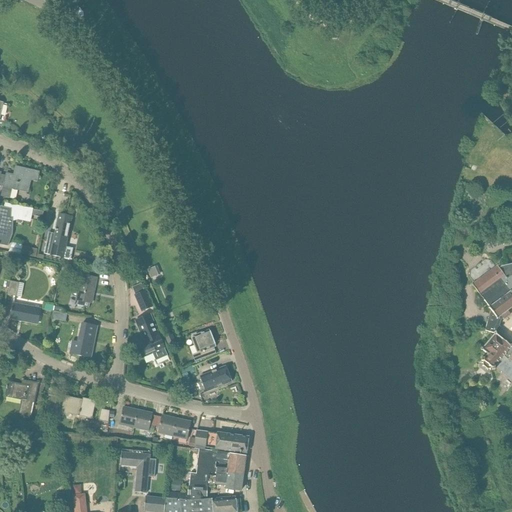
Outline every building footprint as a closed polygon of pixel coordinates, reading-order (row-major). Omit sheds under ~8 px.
[(28,192),(30,180),(37,181),(39,172),(15,166),(13,175),(6,173),(6,176),(0,174),(1,172),(0,172),(0,185),(3,186),(1,196),(8,198),(10,188),(28,192)] [(0,244),(8,246),(9,238),(10,238),(12,230),(10,229),(12,218),(18,217),(31,220),(33,209),(6,204),(5,208),(1,208),(0,212),(0,244)] [(46,213),(44,226),(49,227),(52,214),(46,213)] [(70,260),(73,249),(66,247),(72,217),(59,215),(53,242),(47,241),(44,254),(70,260)] [(36,250),(23,247),(22,254),(35,256),(36,250)] [(62,264),(61,271),(73,274),(75,266),(62,264)] [(495,268),(472,285),(481,297),(482,297),(489,307),(488,308),(488,309),(489,309),(491,311),(490,312),(485,331),(493,333),(494,334),(482,348),(481,348),(480,349),(480,350),(481,350),(482,350),(487,354),(484,358),(481,358),(481,361),(483,361),(483,362),(482,363),(483,366),(487,369),(490,369),(491,368),(492,370),(494,370),(494,367),(495,366),(511,380),(511,362),(503,356),(510,348),(511,348),(511,347),(511,346),(511,345),(510,345),(510,346),(509,345),(509,343),(505,340),(503,340),(497,335),(501,320),(503,319),(507,316),(505,313),(509,310),(511,307),(511,264),(501,266),(499,268),(497,266),(494,268),(495,268)] [(155,267),(149,270),(152,278),(158,275),(155,267)] [(137,270),(134,271),(139,285),(142,283),(137,270)] [(81,275),(76,300),(77,301),(77,305),(89,308),(90,303),(91,304),(96,278),(81,275)] [(10,281),(7,295),(15,296),(18,283),(10,281)] [(145,291),(143,291),(134,295),(141,312),(152,307),(145,291)] [(40,309),(13,304),(10,319),(37,324),(40,309)] [(67,314),(54,312),(53,318),(66,321),(67,314)] [(142,357),(152,353),(155,360),(167,356),(163,348),(164,348),(158,333),(157,333),(149,315),(135,321),(143,339),(136,343),(137,345),(135,346),(137,353),(140,352),(142,357)] [(72,341),(69,354),(90,358),(97,327),(82,324),(78,342),(72,341)] [(197,332),(190,335),(197,353),(192,355),(195,362),(205,358),(204,358),(216,353),(214,348),(216,347),(216,346),(216,344),(215,341),(214,341),(212,335),(212,334),(211,331),(210,331),(209,330),(198,334),(197,332)] [(164,338),(168,347),(176,344),(172,335),(164,338)] [(503,356),(511,362),(511,347),(511,348),(510,348),(503,356)] [(179,371),(181,375),(194,370),(193,366),(179,371)] [(206,392),(232,382),(226,366),(200,377),(206,392)] [(8,381),(5,398),(22,401),(18,416),(31,418),(39,383),(28,381),(27,385),(22,384),(8,381)] [(61,412),(91,419),(95,400),(83,398),(83,399),(64,395),(61,412)] [(119,425),(134,428),(138,410),(123,407),(119,425)] [(108,423),(110,411),(101,409),(98,421),(108,423)] [(138,410),(134,428),(148,431),(152,413),(138,410)] [(172,437),(176,419),(162,415),(158,433),(172,437)] [(176,419),(172,437),(187,440),(191,422),(176,419)] [(195,446),(194,449),(199,450),(199,449),(205,450),(205,448),(246,453),(248,437),(197,430),(195,446)] [(243,473),(246,456),(199,449),(199,450),(197,466),(243,473)] [(150,452),(121,450),(120,465),(137,467),(135,493),(146,494),(148,477),(154,477),(156,460),(149,459),(150,452)] [(190,498),(203,497),(206,497),(206,487),(215,487),(216,484),(226,485),(225,489),(241,491),(243,473),(197,466),(196,474),(190,473),(189,486),(190,498)] [(86,511),(85,497),(74,498),(75,511),(86,511)] [(164,511),(166,499),(146,497),(145,497),(144,511),(151,511),(164,511)] [(236,511),(236,497),(203,500),(203,497),(190,498),(191,501),(166,499),(164,511),(236,511)]
